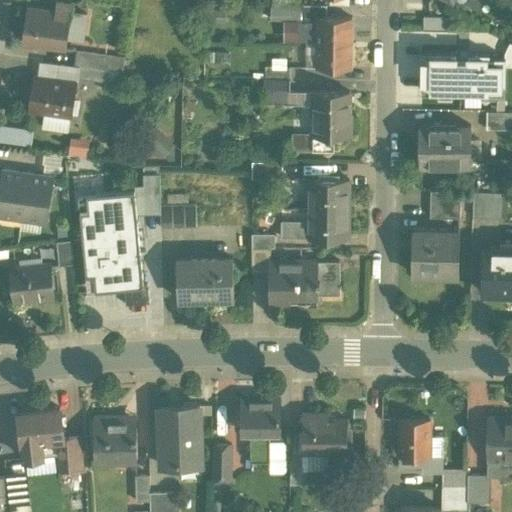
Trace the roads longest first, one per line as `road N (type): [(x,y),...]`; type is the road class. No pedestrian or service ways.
road 1 (tertiary): [(379,353),(199,353),(0,370)]
road 2 (residential): [(379,353),(386,0)]
road 3 (residential): [(372,511),(379,353)]
road 4 (tertiary): [(511,356),(379,353)]
